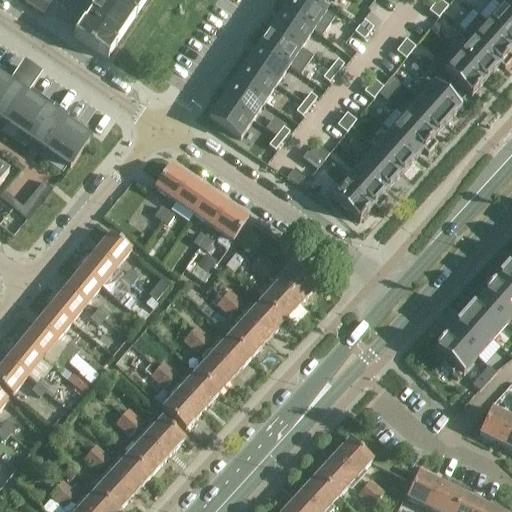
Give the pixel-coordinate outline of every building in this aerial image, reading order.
[(46,0),(23,0),(21,3),(42,18),(52,4),(46,0)] [(74,38),(73,39),(108,62),(149,0),(107,0),(106,0),(102,0),(96,9),(95,8),(89,17),(90,18),(84,27),(83,27),(82,28),(87,31),(79,42),(74,38)] [(326,15),(302,0),(291,0),(282,13),(313,34),(326,15)] [(511,0),(510,0),(502,10),(501,10),(511,19),(511,0)] [(447,9),(438,2),(433,8),(442,15),(447,9)] [(492,2),(478,19),(487,26),(511,49),(511,19),(501,10),(492,2)] [(442,15),(433,8),(428,14),(438,21),(442,15)] [(301,52),(313,34),(282,13),(270,31),(301,52)] [(478,19),(463,35),(472,43),(500,68),(504,72),(511,63),(511,60),(509,57),(511,53),(511,49),(487,26),(478,19)] [(363,23),(359,29),(368,37),(373,31),(363,23)] [(363,43),(368,37),(359,29),(354,35),(363,43)] [(289,70),(301,52),(270,31),(258,49),(289,70)] [(415,50),(405,42),(400,48),(410,56),(415,50)] [(485,84),(500,68),(472,43),(457,59),(485,84)] [(405,62),(410,56),(400,48),(396,54),(405,62)] [(276,88),(289,70),(258,49),(246,67),(276,88)] [(485,84),(457,59),(443,75),(471,100),(485,84)] [(337,63),(330,72),(336,77),(343,67),(337,63)] [(264,106),(276,88),(246,67),(233,85),(264,106)] [(0,121),(32,144),(47,154),(60,163),(70,170),(72,168),(87,145),(58,125),(56,123),(48,118),(24,101),(39,80),(23,69),(16,80),(15,81),(14,82),(8,91),(0,85),(0,121)] [(329,86),(336,77),(330,72),(322,81),(329,86)] [(427,81),(412,97),(418,103),(446,127),(461,111),(433,86),(427,81)] [(382,90),(373,83),(368,89),(378,96),(382,90)] [(264,106),(233,85),(221,103),(252,124),(264,106)] [(378,96),(368,89),(363,95),(373,102),(378,96)] [(310,96),(303,105),(309,110),(316,101),(310,96)] [(252,124),(221,103),(209,121),(240,142),(252,124)] [(446,127),(418,103),(404,119),(432,143),(446,127)] [(302,119),(309,110),(303,105),(295,114),(302,119)] [(356,124),(346,116),(341,122),(351,130),(356,124)] [(432,143),(404,119),(389,135),(417,160),(423,154),(427,158),(437,148),(432,143)] [(351,130),(341,122),(336,128),(346,136),(351,130)] [(283,130),(275,139),(282,144),(289,135),(283,130)] [(417,160),(389,135),(375,152),(402,176),(417,160)] [(274,153),(282,144),(275,139),(268,148),(274,153)] [(328,158),(319,150),(314,156),(324,164),(328,158)] [(309,152),(301,162),(316,173),(324,164),(314,156),(309,152)] [(402,176),(375,152),(360,168),(388,193),(402,176)] [(388,193),(360,168),(345,184),(373,209),(378,214),(387,203),(382,199),(388,193)] [(173,206),(189,184),(169,170),(153,193),(173,206)] [(293,173),(287,181),(298,189),(304,181),(293,173)] [(192,220),(208,197),(189,184),(173,206),(192,220)] [(373,209),(345,184),(331,201),(359,226),(373,209)] [(42,185),(38,190),(47,198),(52,192),(42,185)] [(38,190),(33,197),(42,204),(47,198),(38,190)] [(4,194),(0,198),(0,201),(8,208),(13,202),(4,194)] [(33,197),(27,203),(37,211),(42,204),(33,197)] [(211,233),(227,210),(208,197),(192,220),(211,233)] [(13,202),(8,208),(17,216),(22,209),(13,202)] [(27,203),(22,209),(32,217),(37,211),(27,203)] [(22,209),(17,216),(26,224),(32,217),(22,209)] [(160,210),(154,220),(160,224),(161,225),(168,215),(160,210)] [(231,246),(247,223),(227,210),(211,233),(231,246)] [(168,215),(161,225),(167,229),(174,219),(168,215)] [(199,251),(206,241),(199,236),(193,246),(199,251)] [(131,255),(110,237),(95,256),(116,273),(131,255)] [(206,241),(199,251),(206,256),(213,246),(206,241)] [(116,273),(95,256),(80,274),(102,291),(116,273)] [(190,264),(184,272),(204,286),(210,278),(190,264)] [(511,304),(511,275),(506,271),(493,286),(488,282),(488,283),(511,304)] [(129,273),(124,279),(133,287),(138,280),(129,273)] [(102,291),(80,274),(66,292),(87,309),(102,291)] [(124,279),(118,285),(128,293),(133,287),(124,279)] [(506,328),(511,320),(511,304),(488,283),(479,293),(484,297),(478,303),(506,328)] [(87,309),(66,292),(51,310),(72,327),(87,309)] [(492,344),(506,328),(478,303),(464,320),(492,344)] [(100,309),(95,315),(104,324),(110,317),(100,309)] [(63,338),(72,327),(51,310),(36,328),(57,345),(63,338)] [(95,315),(89,322),(99,330),(104,324),(95,315)] [(449,336),(477,360),(492,344),(464,320),(449,336)] [(36,328),(21,346),(43,363),(57,345),(36,328)] [(477,360),(449,336),(434,353),(445,362),(441,367),(452,376),(456,372),(462,377),(477,360)] [(70,345),(65,351),(74,359),(75,359),(80,353),(72,346),(70,345)] [(21,346),(7,364),(28,381),(36,387),(41,381),(50,369),(43,363),(21,346)] [(65,351),(60,358),(69,365),(69,366),(80,376),(81,375),(86,369),(87,369),(75,359),(74,359),(65,351)] [(102,371),(92,363),(87,369),(86,369),(97,378),(102,371)] [(28,381),(7,364),(0,371),(0,389),(13,400),(28,381)] [(487,385),(495,376),(488,369),(480,378),(487,385)] [(72,377),(67,383),(83,396),(88,390),(72,377)] [(479,394),(487,385),(480,378),(472,388),(479,394)] [(45,395),(51,400),(56,394),(41,381),(36,387),(45,395)] [(45,395),(36,387),(30,394),(40,402),(45,395)] [(502,448),(511,426),(511,420),(491,411),(479,437),(502,448)] [(6,424),(1,430),(10,438),(15,432),(6,424)] [(511,452),(511,426),(502,448),(511,452)] [(10,438),(1,430),(0,431),(0,440),(4,445),(10,438)] [(418,476),(405,502),(425,511),(428,511),(441,487),(418,476)] [(441,487),(428,511),(455,511),(463,498),(441,487)] [(463,498),(455,511),(482,511),(485,509),(463,498)]
